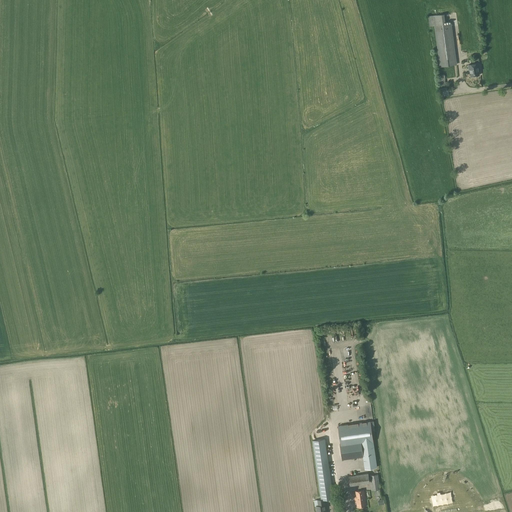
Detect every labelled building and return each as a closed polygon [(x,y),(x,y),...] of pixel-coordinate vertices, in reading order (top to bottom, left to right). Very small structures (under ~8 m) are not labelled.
[(445,24),(444,14),(428,16),(429,26),(434,26),(440,66),(457,64),(452,23),(445,24)] [(470,71),(470,76),(479,75),(479,70),(479,64),(468,65),(469,71),(470,71)] [(341,443),(340,443),(342,460),(363,457),(365,469),(377,467),(370,421),(338,426),(341,443)] [(334,498),(330,473),(325,438),(312,439),(317,475),(321,499),(321,500),(324,500),(334,498)] [(368,473),(349,476),(350,485),(369,482),(368,473)] [(378,474),(370,475),(372,490),(380,489),(378,474)] [(356,496),(354,496),(355,503),(357,502),(357,507),(366,506),(364,490),(355,491),(356,496)] [(318,505),(316,506),(316,511),(326,511),(324,500),(321,500),(321,499),(318,500),(318,505)]
